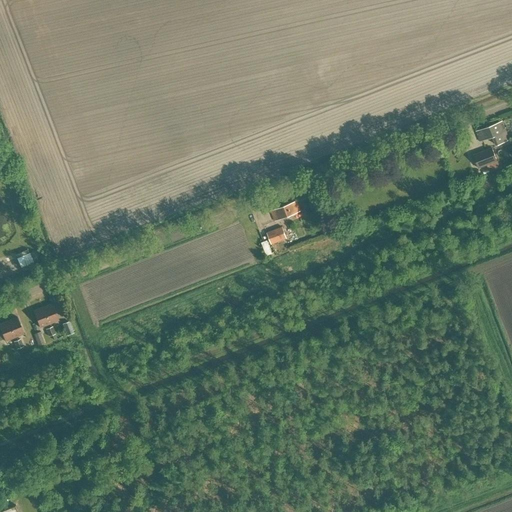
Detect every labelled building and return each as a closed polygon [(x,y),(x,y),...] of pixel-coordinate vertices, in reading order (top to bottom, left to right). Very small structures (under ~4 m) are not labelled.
[(509,140),(502,121),(476,131),(480,142),(493,137),(496,145),(509,140)] [(477,169),(496,161),(491,149),(472,156),(477,169)] [(275,222),(301,211),(297,201),(271,211),(275,222)] [(257,238),(262,236),(257,223),(251,226),(257,238)] [(270,245),(285,239),(281,229),(266,234),(270,245)] [(52,304),(42,307),(49,324),(58,320),(52,304)] [(42,307),(33,311),(39,328),(49,324),(42,307)] [(17,317),(7,321),(14,338),(23,334),(17,317)] [(7,321),(0,323),(0,330),(4,342),(14,338),(7,321)] [(72,330),(68,321),(62,324),(66,333),(72,330)] [(48,336),(55,334),(52,326),(46,329),(48,336)] [(16,349),(23,346),(20,339),(14,341),(16,349)] [(10,504),(6,494),(0,496),(0,505),(1,508),(10,504)]
